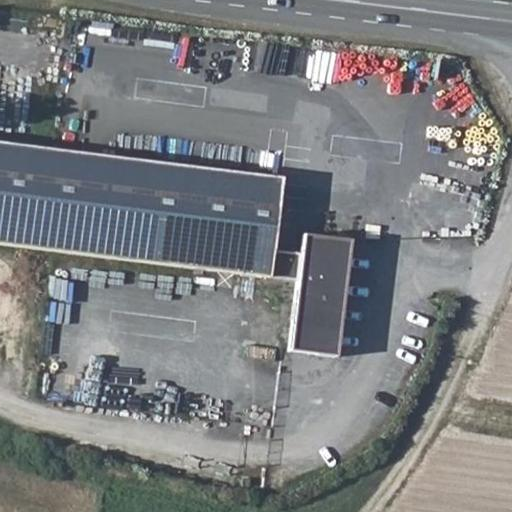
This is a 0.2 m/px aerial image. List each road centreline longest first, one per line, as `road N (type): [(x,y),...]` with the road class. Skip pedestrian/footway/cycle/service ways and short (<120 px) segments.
road 1 (unknown): [(504,257),(460,272),(429,272),(408,260),(372,176),(353,152),(109,85)]
road 2 (track): [(375,511),(490,301)]
road 3 (secondary): [(327,0),(511,21)]
